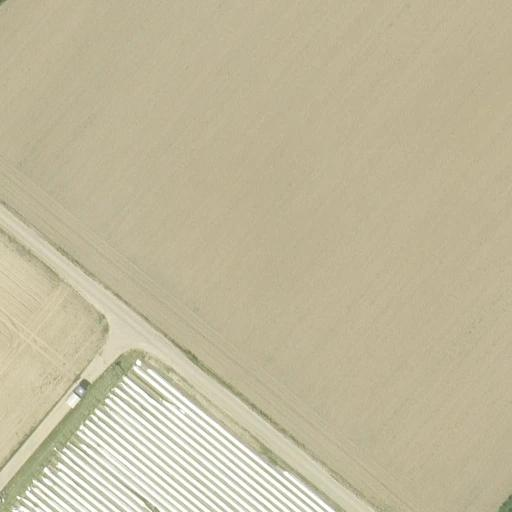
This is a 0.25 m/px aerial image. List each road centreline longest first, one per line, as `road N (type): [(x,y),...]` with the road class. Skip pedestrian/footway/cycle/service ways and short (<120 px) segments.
road 1 (unclassified): [(352,511),(0,221)]
road 2 (track): [(132,332),(0,492)]
